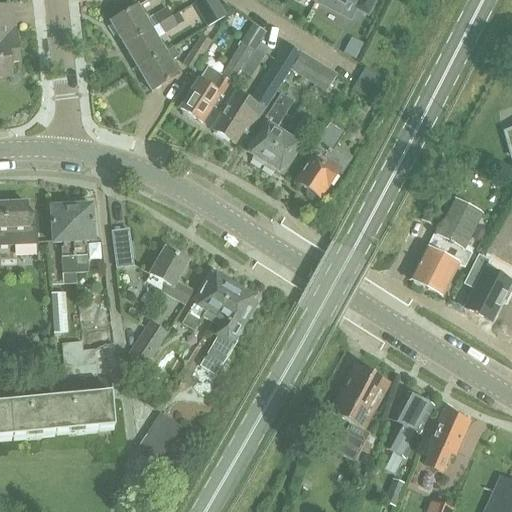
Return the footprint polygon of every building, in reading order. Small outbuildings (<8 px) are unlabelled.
[(216,0),(215,0),(210,0),(196,8),(207,28),(226,17),(216,0)] [(316,0),(315,2),(338,14),(345,0),(316,0)] [(370,0),(363,13),(378,22),(390,0),(370,0)] [(9,64),(18,63),(14,31),(11,31),(8,7),(0,8),(0,79),(10,78),(9,64)] [(123,47),(171,17),(166,8),(145,21),(136,7),(109,23),(123,47)] [(171,17),(123,47),(137,69),(164,53),(164,52),(156,39),(177,27),(171,17)] [(252,29),(243,43),(241,42),(219,79),(205,71),(196,85),(192,83),(187,92),(190,93),(180,109),(202,123),(212,106),(217,109),(223,98),(221,97),(230,82),(233,84),(254,50),(253,49),(263,35),(252,29)] [(192,71),(211,42),(200,36),(182,65),(192,71)] [(302,78),(313,61),(284,43),(276,54),(279,56),(250,102),(235,92),(212,130),(235,144),(251,119),(256,121),(262,111),(264,112),(290,70),(302,78)] [(173,47),(164,52),(164,53),(137,69),(151,93),(179,76),(170,62),(179,57),(173,47)] [(336,76),(324,69),(314,86),(326,93),(336,76)] [(382,80),(375,76),(364,69),(358,79),(380,93),(386,83),(382,80)] [(358,79),(353,88),(352,89),(353,90),(369,100),(370,100),(373,103),(380,93),(358,79)] [(263,166),(282,136),(276,132),(294,102),(280,94),(262,123),(260,122),(252,136),(256,139),(248,153),(254,157),(252,160),(263,166)] [(282,136),(263,166),(272,172),(274,169),(282,174),(313,124),(303,118),(289,140),(282,136)] [(343,175),(350,164),(332,152),(344,134),(341,132),(343,129),(334,123),(332,127),(328,124),(309,151),(313,154),(304,167),(307,170),(297,185),(318,199),(326,187),(328,188),(338,172),(343,175)] [(432,226),(449,196),(436,190),(420,221),(432,226)] [(434,235),(427,248),(426,248),(410,280),(442,297),(459,265),(465,268),(472,253),(465,249),(482,215),(451,200),(433,235),(434,235)] [(0,246),(38,244),(36,213),(27,214),(26,203),(0,204),(0,246)] [(92,206),(71,208),(75,274),(88,273),(86,248),(83,248),(83,243),(95,242),(92,206)] [(75,274),(71,208),(50,209),(53,245),(63,244),(64,249),(60,249),(63,275),(75,274)] [(185,307),(193,293),(177,283),(189,263),(164,249),(148,276),(166,286),(161,294),(185,307)] [(114,253),(115,269),(132,267),(130,251),(114,253)] [(511,289),(511,288),(509,287),(510,284),(484,271),(489,261),(478,256),(466,280),(476,285),(464,309),(491,323),(502,301),(505,303),(511,289)] [(213,323),(235,286),(222,278),(220,281),(212,276),(183,325),(195,332),(204,318),(213,323)] [(235,286),(213,323),(224,329),(202,367),(217,376),(236,342),(234,340),(256,302),(248,298),(250,294),(235,286)] [(167,335),(150,324),(131,352),(148,363),(167,335)] [(81,344),(63,345),(64,353),(65,368),(77,366),(97,364),(96,352),(95,350),(82,351),(81,344)] [(97,364),(77,366),(79,379),(98,377),(97,364)] [(357,368),(331,415),(362,432),(387,384),(357,368)] [(0,511),(0,438),(18,437),(50,434),(82,431),(114,428),(113,420),(112,411),(111,402),(111,394),(110,394),(79,397),(47,400),(15,403),(0,404),(0,511)] [(406,461),(419,436),(420,437),(434,409),(408,396),(394,423),(400,426),(392,441),(387,451),(406,461)] [(138,455),(156,467),(149,477),(147,480),(160,489),(172,470),(168,468),(185,443),(176,437),(182,428),(161,414),(138,450),(138,455)] [(456,458),(469,426),(460,422),(461,421),(443,414),(430,446),(434,448),(426,468),(441,474),(449,455),(456,458)] [(366,441),(361,449),(342,439),(334,453),(354,463),(357,456),(365,460),(373,445),(366,441)] [(406,486),(394,481),(386,504),(397,509),(406,486)] [(511,511),(511,486),(502,482),(497,494),(496,493),(487,511),(511,511)] [(450,511),(451,510),(435,503),(434,505),(431,504),(427,511),(450,511)]
